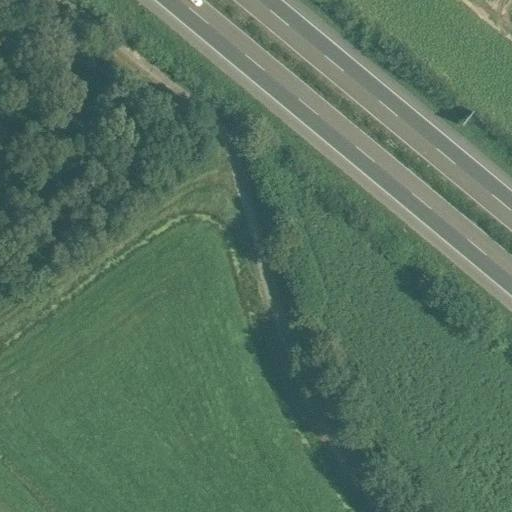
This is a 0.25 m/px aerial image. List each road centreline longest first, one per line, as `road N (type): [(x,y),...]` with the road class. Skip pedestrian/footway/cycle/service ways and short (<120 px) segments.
road 1 (track): [(402,511),(314,382),(241,144),(223,116),(78,0)]
road 2 (motorway): [(194,0),(511,264)]
road 3 (motorway): [(511,201),(269,0)]
